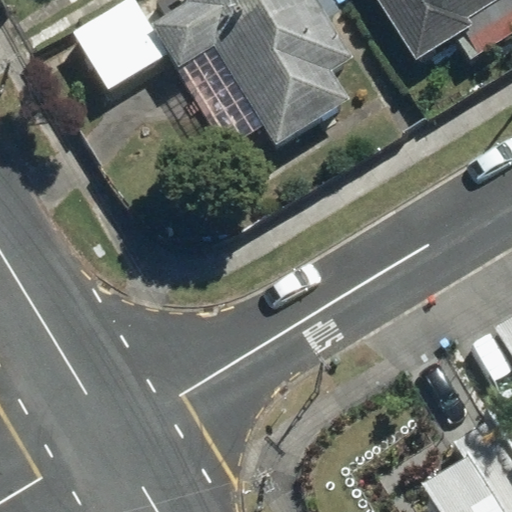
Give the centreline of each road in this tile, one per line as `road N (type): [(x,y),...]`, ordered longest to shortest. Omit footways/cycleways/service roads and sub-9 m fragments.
road 1 (residential): [(113,437),(511,194)]
road 2 (tertiary): [(0,251),(113,437)]
road 3 (residential): [(113,437),(0,503)]
